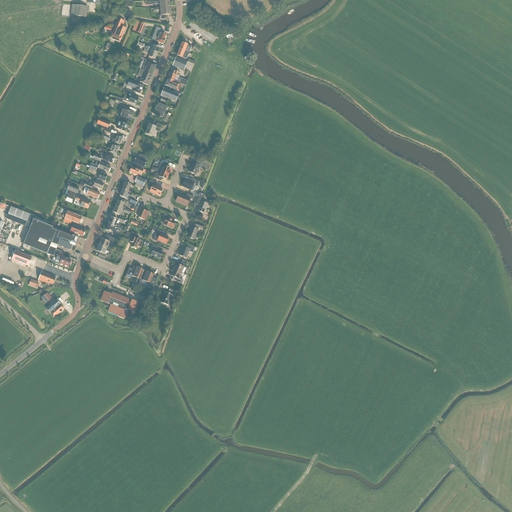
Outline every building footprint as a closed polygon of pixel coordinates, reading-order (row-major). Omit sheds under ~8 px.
[(87,7),(72,5),(70,15),(86,17),(87,7)] [(160,8),(155,9),(155,11),(160,11),(161,16),(159,16),(159,20),(167,19),(167,15),(171,15),(170,8),(160,9),(160,8)] [(125,21),(118,19),(110,38),(120,42),(125,29),(122,27),(125,21)] [(144,24),(137,22),(134,31),(140,34),(143,27),(144,24)] [(156,41),(163,44),(165,40),(164,39),(166,35),(159,32),(158,34),(156,34),(155,38),(157,39),(156,41)] [(190,48),(190,46),(187,45),(182,42),(179,49),(186,52),(188,48),(190,48)] [(159,48),(151,45),(150,48),(148,47),(144,46),(143,48),(144,48),(144,49),(157,54),(159,48)] [(143,52),(149,55),(149,57),(155,59),(157,54),(144,49),(143,52)] [(186,52),(179,49),(177,56),(186,60),(189,53),(186,52)] [(176,57),(172,66),(184,71),(187,62),(176,57)] [(148,86),(156,66),(148,63),(147,62),(143,70),(140,69),(138,76),(142,77),(140,82),(148,86)] [(180,74),(177,73),(178,71),(171,68),(167,79),(180,84),(182,85),(185,86),(187,81),(178,77),(180,74)] [(165,85),(177,90),(180,84),(167,79),(165,85)] [(127,86),(135,89),(134,92),(140,94),(143,86),(137,83),(136,85),(133,83),(129,81),(127,86)] [(175,91),(174,93),(163,89),(160,96),(176,102),(179,95),(179,96),(181,94),(175,91)] [(129,102),(136,105),(138,99),(132,96),(133,95),(128,93),(127,93),(124,101),(128,102),(129,102)] [(167,107),(158,103),(153,114),(163,118),(167,107)] [(118,114),(123,117),(122,120),(129,122),(133,112),(126,110),(125,112),(120,110),(118,114)] [(110,123),(99,119),(97,124),(108,128),(110,123)] [(120,120),(116,129),(119,130),(125,132),(128,123),(120,120)] [(145,134),(152,137),(155,131),(159,133),(162,126),(157,123),(155,127),(149,125),(145,134)] [(117,136),(115,135),(112,142),(114,143),(119,145),(122,138),(117,135),(117,136)] [(108,149),(110,150),(109,152),(115,155),(119,146),(113,144),(112,146),(110,145),(108,149)] [(102,156),(105,157),(104,160),(112,164),(114,158),(103,153),(102,156)] [(146,157),(140,154),(138,158),(135,156),(133,163),(138,165),(138,166),(143,169),(147,161),(144,160),(146,157)] [(97,167),(93,165),(94,162),(91,161),(90,164),(91,164),(89,168),(96,171),(97,167)] [(161,161),(159,166),(162,168),(161,171),(169,175),(171,169),(166,167),(168,164),(161,161)] [(192,163),(188,172),(196,175),(199,168),(202,170),(205,171),(206,171),(207,171),(208,170),(209,169),(210,166),(196,161),(195,164),(192,163)] [(102,166),(99,165),(98,168),(108,173),(111,167),(103,164),(102,166)] [(138,174),(141,175),(143,170),(140,168),(136,167),(136,169),(131,167),(129,173),(137,176),(138,174)] [(93,173),(99,176),(97,179),(104,182),(107,175),(89,168),(88,171),(93,173)] [(154,179),(160,181),(162,178),(167,180),(169,175),(161,171),(159,174),(156,174),(154,179)] [(146,181),(137,177),(135,183),(143,186),(146,181)] [(197,187),(199,182),(193,179),(191,178),(191,179),(193,179),(191,182),(185,180),(182,187),(191,191),(193,186),(197,187)] [(148,186),(151,188),(150,192),(159,196),(162,189),(156,187),(157,183),(151,180),(148,186)] [(92,186),(93,187),(101,190),(104,184),(96,181),(94,184),(90,182),(89,184),(85,183),(83,187),(88,189),(91,190),(92,186)] [(132,191),(129,189),(131,185),(125,182),(122,189),(131,193),(132,191)] [(77,194),(78,189),(68,185),(66,189),(77,194)] [(88,189),(86,195),(97,199),(100,194),(91,190),(88,189)] [(119,196),(125,199),(125,198),(127,199),(129,195),(130,195),(131,193),(122,189),(119,196)] [(74,197),(76,194),(66,190),(65,193),(67,194),(68,195),(67,198),(73,200),(74,197)] [(208,204),(202,202),(204,195),(199,193),(198,196),(199,196),(196,205),(196,203),(200,205),(197,211),(204,214),(208,204)] [(179,194),(176,202),(187,206),(190,199),(192,200),(193,197),(187,194),(186,197),(179,194)] [(83,199),(81,198),(77,197),(74,204),(84,208),(87,209),(90,203),(86,201),(87,200),(83,199)] [(124,203),(117,201),(115,207),(121,210),(124,210),(130,213),(130,211),(124,209),(125,208),(123,207),(124,203)] [(30,215),(11,207),(6,218),(25,226),(30,215)] [(119,215),(121,210),(115,207),(113,212),(119,215)] [(139,216),(138,218),(145,221),(149,212),(143,210),(143,209),(140,207),(136,215),(139,216)] [(67,212),(65,211),(62,217),(65,218),(63,222),(70,225),(72,221),(79,224),(82,217),(67,212)] [(175,222),(172,221),(172,220),(169,219),(170,217),(164,214),(163,217),(166,218),(163,224),(173,228),(175,222)] [(117,226),(115,225),(117,220),(111,217),(108,224),(119,228),(120,226),(117,225),(117,226)] [(58,246),(68,250),(70,250),(75,236),(60,230),(33,219),(23,245),(53,256),(55,252),(58,246)] [(196,228),(196,229),(190,227),(189,231),(187,237),(194,240),(198,230),(198,228),(202,230),(204,226),(196,222),(194,227),(196,228)] [(105,230),(112,233),(111,234),(115,236),(117,230),(118,231),(119,228),(108,224),(105,230)] [(83,237),(85,230),(72,225),(70,232),(83,237)] [(153,240),(157,242),(158,240),(166,244),(169,238),(163,235),(164,232),(157,230),(153,240)] [(130,239),(133,241),(131,247),(137,249),(138,247),(141,248),(143,242),(137,239),(138,235),(132,233),(130,239)] [(104,240),(101,239),(99,245),(112,251),(113,248),(108,246),(109,243),(112,244),(114,239),(106,236),(106,238),(104,240)] [(106,255),(104,254),(106,251),(111,253),(112,251),(99,245),(96,251),(99,252),(98,255),(105,258),(106,255)] [(150,250),(153,251),(151,255),(160,259),(162,253),(156,250),(157,248),(152,245),(150,250)] [(179,255),(186,258),(189,252),(193,253),(194,249),(195,248),(188,245),(186,248),(182,246),(180,252),(181,252),(179,255)] [(32,257),(15,251),(11,260),(28,267),(32,257)] [(63,257),(64,255),(55,252),(53,256),(56,258),(55,260),(56,261),(60,263),(60,264),(68,267),(71,261),(63,257)] [(184,268),(186,268),(187,265),(179,262),(178,265),(175,264),(173,270),(181,273),(184,268)] [(134,266),(132,269),(129,268),(125,277),(130,280),(132,276),(135,278),(139,268),(134,266)] [(140,280),(144,270),(139,268),(135,278),(140,280)] [(153,278),(154,274),(144,270),(140,280),(148,283),(146,287),(153,289),(157,280),(153,278)] [(181,273),(173,270),(170,276),(173,277),(172,280),(185,285),(186,282),(179,279),(181,273)] [(38,280),(47,284),(47,283),(53,285),(55,278),(50,276),(50,275),(41,271),(38,280)] [(37,287),(39,285),(37,284),(37,282),(31,279),(29,285),(35,288),(35,286),(37,287)] [(172,296),(171,295),(172,293),(175,294),(176,290),(170,288),(169,292),(168,294),(164,293),(160,302),(168,306),(171,299),(172,296)] [(105,307),(109,308),(107,312),(108,312),(125,319),(126,316),(127,317),(128,317),(129,316),(130,316),(130,315),(132,312),(135,313),(139,303),(132,300),(131,301),(128,300),(129,299),(128,299),(128,300),(121,297),(121,296),(115,293),(114,295),(104,291),(100,301),(104,303),(104,304),(104,305),(104,306),(105,306),(105,307)] [(64,301),(68,299),(70,296),(66,292),(60,297),(64,301)] [(41,298),(46,303),(52,298),(47,293),(41,298)] [(57,300),(51,305),(46,309),(54,318),(64,309),(57,300)]
